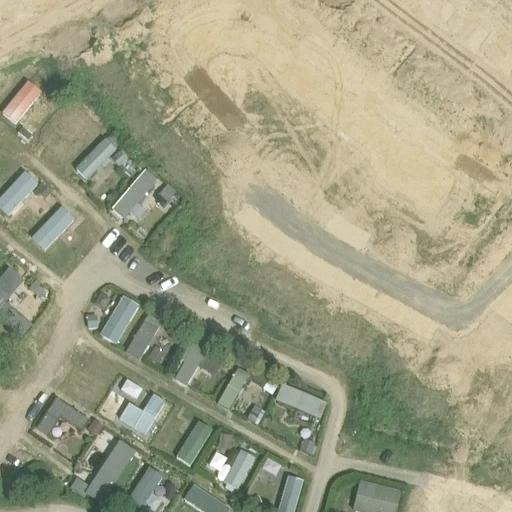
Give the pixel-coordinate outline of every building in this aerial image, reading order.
[(5,109),(17,121),(52,88),(40,75),(5,109)] [(18,135),(28,143),(33,137),(23,129),(18,135)] [(106,139),(76,171),(88,182),(118,150),(106,139)] [(112,161),(119,169),(127,161),(126,160),(121,154),(120,153),(112,161)] [(129,215),(140,224),(149,213),(139,204),(158,181),(145,170),(112,210),(125,220),(129,215)] [(27,171),(0,199),(0,208),(10,217),(41,185),(27,171)] [(102,200),(118,184),(110,177),(95,192),(102,200)] [(41,185),(35,192),(45,201),(51,193),(41,185)] [(172,198),(163,191),(155,201),(163,208),(172,198)] [(51,193),(45,201),(53,207),(59,200),(51,193)] [(63,206),(32,239),(46,252),(77,219),(63,206)] [(0,281),(0,321),(21,339),(31,327),(5,305),(23,283),(9,271),(0,281)] [(187,301),(193,287),(167,275),(161,289),(187,301)] [(46,293),(34,285),(30,291),(41,300),(46,293)] [(125,297),(100,336),(117,346),(142,307),(125,297)] [(150,346),(151,347),(164,323),(149,315),(126,354),(141,362),(150,346)] [(98,330),(97,317),(87,318),(88,331),(98,330)] [(175,382),(191,389),(207,351),(192,344),(175,382)] [(147,361),(157,367),(165,355),(155,348),(147,361)] [(209,352),(199,369),(215,378),(225,361),(209,352)] [(231,411),(252,372),(240,366),(219,405),(231,411)] [(277,401),(322,421),(330,404),(285,384),(277,401)] [(129,406),(120,421),(145,437),(165,405),(154,397),(143,415),(129,406)] [(36,431),(48,439),(61,419),(82,434),(90,423),(56,401),(36,431)] [(262,415),(253,410),(246,421),(255,426),(262,415)] [(94,422),(87,432),(96,438),(103,427),(94,422)] [(200,422),(176,458),(191,468),(215,432),(200,422)] [(83,464),(95,473),(120,438),(107,430),(83,464)] [(232,437),(220,435),(218,448),(231,450),(232,437)] [(304,441),(299,451),(311,456),(316,446),(304,441)] [(221,482),(237,492),(258,460),(242,450),(221,482)] [(142,471),(173,490),(181,478),(149,459),(142,471)] [(276,477),(281,466),(268,459),(263,470),(276,477)] [(280,509),(287,511),(296,511),(306,481),(290,476),(280,509)] [(354,511),(358,511),(399,511),(404,492),(362,481),(354,511)] [(87,489),(78,483),(73,490),(83,497),(87,489)] [(194,485),(183,501),(200,511),(229,511),(231,509),(194,485)] [(259,498),(249,502),(252,511),(256,511),(263,509),(259,498)]
